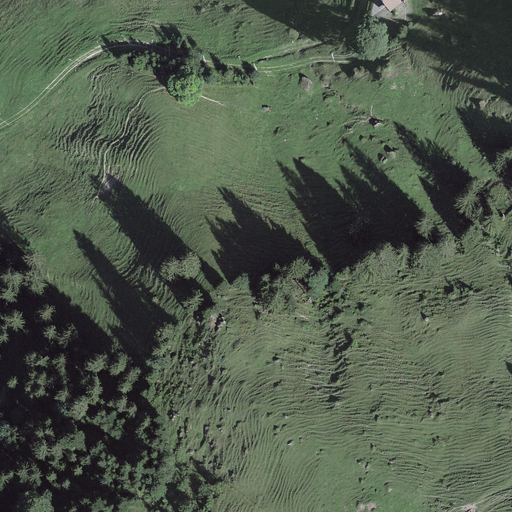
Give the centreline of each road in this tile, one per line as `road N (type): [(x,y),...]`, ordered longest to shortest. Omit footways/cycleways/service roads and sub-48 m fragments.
road 1 (track): [(0,129),(112,45),(143,43),(267,71),(333,58),(414,22)]
road 2 (track): [(235,66),(324,38),(342,27),(357,0)]
